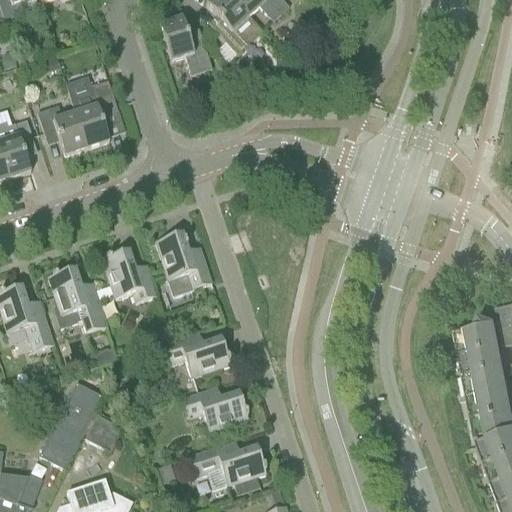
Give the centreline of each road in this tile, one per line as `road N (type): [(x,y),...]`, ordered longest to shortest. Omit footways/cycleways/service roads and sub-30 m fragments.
road 1 (residential): [(304,511),(190,169)]
road 2 (tertiary): [(401,511),(365,400),(360,356),(363,317),(403,193)]
road 3 (tertiary): [(374,195),(326,346),(326,399),(364,511)]
road 4 (tertiary): [(403,193),(452,53),(454,0)]
road 5 (residential): [(165,177),(113,0)]
road 6 (tertiary): [(424,0),(427,43),(382,172)]
road 7 (residential): [(0,235),(165,177)]
road 8 (unclassified): [(382,172),(294,143),(242,150)]
road 9 (unclassified): [(242,150),(374,195)]
road 10 (unclassified): [(511,262),(489,230),(403,193)]
